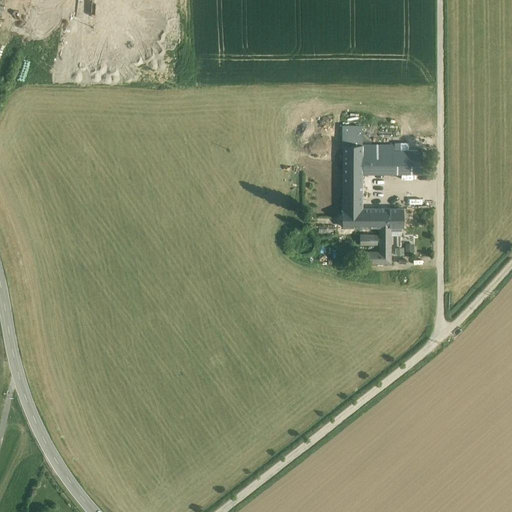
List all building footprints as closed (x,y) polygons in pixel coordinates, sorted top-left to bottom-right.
[(25,29),(31,0),(14,0),(9,25),(25,29)] [(344,129),(344,145),(362,145),(362,129),(344,129)] [(344,209),(362,209),(362,173),(393,173),(392,151),(392,145),(383,145),(362,145),(344,145),(344,209)] [(422,151),(392,151),(393,173),(423,172),(422,151)] [(378,227),(378,209),(362,209),(344,209),(343,209),(343,217),(343,227),(378,227)] [(378,209),(378,227),(393,227),(404,227),(404,209),(378,209)] [(306,230),(302,230),(298,231),(295,233),(292,235),(290,239),(290,243),(291,247),(293,250),(296,253),(300,255),(305,255),(309,253),(312,251),(314,247),(315,243),(314,238),(312,235),(310,232),(306,230)] [(378,234),(360,233),(360,244),(378,244),(378,234)] [(417,254),(416,243),(406,243),(406,254),(417,254)] [(397,254),(406,254),(405,246),(396,247),(397,254)]
